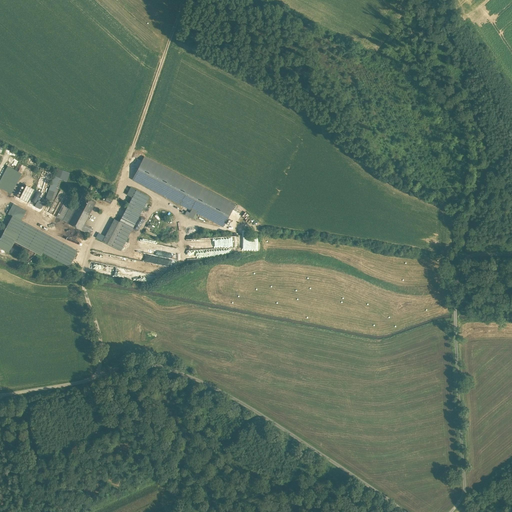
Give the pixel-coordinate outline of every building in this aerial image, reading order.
[(235,203),(146,157),(133,180),(223,227),(235,203)] [(0,180),(0,187),(12,193),(22,172),(7,165),(0,180)] [(54,176),(46,198),(51,200),(60,178),(54,176)] [(26,185),(20,198),(30,202),(30,200),(37,203),(42,191),(37,189),(26,185)] [(96,202),(82,195),(77,205),(77,206),(90,213),(96,202)] [(41,209),(44,202),(38,199),(35,206),(41,209)] [(67,200),(58,217),(63,220),(72,203),(67,200)] [(131,200),(119,221),(123,223),(132,228),(144,206),(131,200)] [(90,213),(77,206),(77,205),(72,203),(63,220),(81,230),(83,226),(84,224),(90,213)] [(114,219),(103,241),(111,245),(123,223),(119,221),(114,219)] [(123,223),(111,245),(121,250),(132,228),(123,223)] [(93,228),(84,224),(83,226),(89,229),(87,233),(90,234),(93,228)] [(77,252),(50,237),(43,251),(43,250),(70,265),(77,252)] [(185,248),(194,248),(194,245),(192,245),(192,239),(185,239),(185,248)] [(150,259),(151,253),(172,257),(173,252),(176,252),(177,247),(139,240),(136,252),(148,254),(147,257),(147,258),(150,259)] [(95,252),(93,261),(116,265),(118,255),(95,252)]
